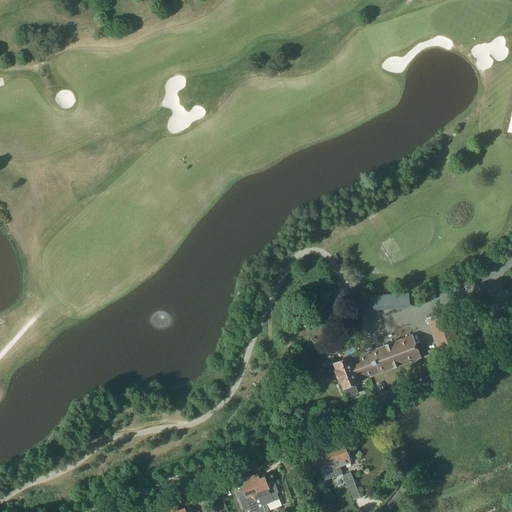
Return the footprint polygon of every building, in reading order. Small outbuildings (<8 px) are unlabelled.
[(443,360),(462,353),(447,311),(427,319),(443,360)] [(350,357),(334,363),(334,365),(336,369),(334,370),(336,374),(340,384),(341,383),(344,389),(346,388),(349,397),(358,393),(355,384),(359,382),(359,381),(361,380),(371,376),(421,358),(415,344),(412,335),(358,356),(354,346),(347,349),(350,357)] [(331,445),(340,466),(350,462),(349,457),(344,446),(339,447),(338,442),(331,445)] [(326,463),(320,466),(325,479),(331,477),(342,473),(341,470),(340,466),(331,445),(325,447),(327,452),(322,454),(326,463)] [(294,469),(289,471),(292,481),(298,479),(294,469)] [(354,501),(361,498),(351,472),(344,475),(354,501)] [(251,476),(265,511),(263,505),(278,500),(276,495),(277,494),(278,492),(274,481),(272,480),(267,483),(264,477),(259,479),(257,474),(251,476)] [(255,511),(265,511),(251,476),(245,479),(247,484),(242,486),(244,491),(239,493),(238,495),(244,509),(246,510),(249,509),(250,511),(251,511),(255,511)]
